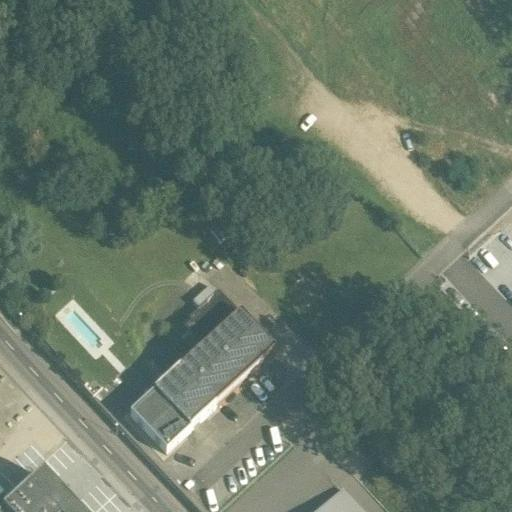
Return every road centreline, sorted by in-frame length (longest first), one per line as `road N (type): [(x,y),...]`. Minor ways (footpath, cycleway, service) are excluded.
road 1 (residential): [(317,378),(511,198)]
road 2 (tertiary): [(172,511),(0,325)]
